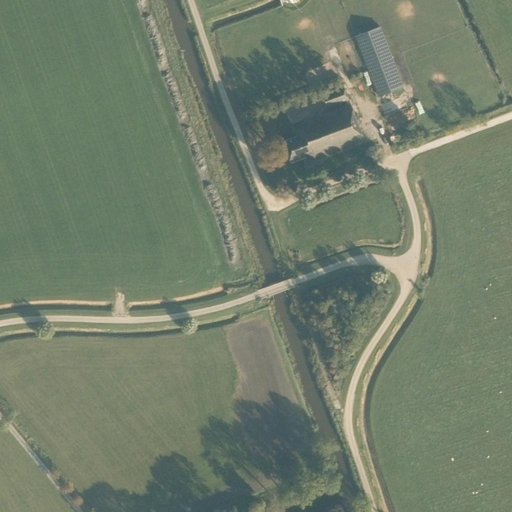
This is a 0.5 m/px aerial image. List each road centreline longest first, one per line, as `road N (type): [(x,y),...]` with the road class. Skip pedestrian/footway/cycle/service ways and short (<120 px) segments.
road 1 (unclassified): [(413,268),(415,218),(395,158),(282,202),(266,198),(190,0)]
road 2 (unclassified): [(0,323),(174,316),(366,258),(413,268)]
road 3 (unclassified): [(374,511),(348,408),(357,371),(413,268)]
road 4 (track): [(298,301),(347,424)]
